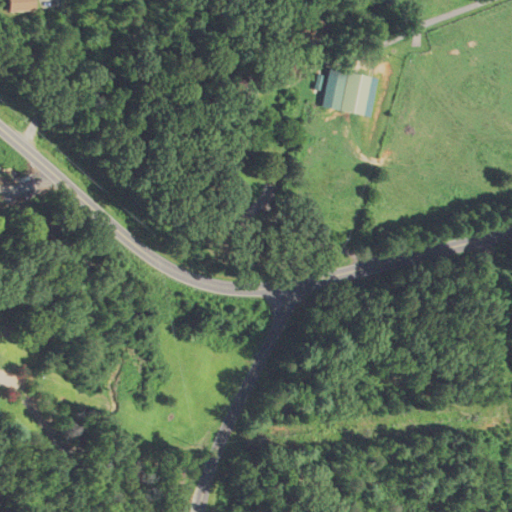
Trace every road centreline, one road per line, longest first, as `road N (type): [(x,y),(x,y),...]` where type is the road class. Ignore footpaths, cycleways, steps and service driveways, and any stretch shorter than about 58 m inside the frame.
road 1 (residential): [(511,233),(289,286),(234,288),(151,257),(54,175)]
road 2 (residential): [(289,286),(221,440),(199,511)]
